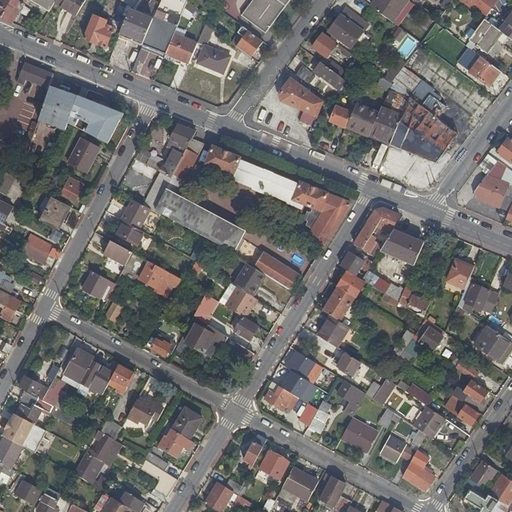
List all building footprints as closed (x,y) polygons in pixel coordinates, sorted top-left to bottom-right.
[(29,0),(1,0),(0,2),(0,19),(13,25),(29,0)] [(30,0),(50,13),(54,5),(57,0),(30,0)] [(87,0),(86,0),(57,0),(54,5),(75,19),(87,0)] [(140,0),(117,0),(131,8),(134,10),(140,0)] [(140,0),(134,10),(155,18),(161,0),(140,0)] [(161,0),(155,18),(178,27),(185,9),(188,2),(189,0),(161,0)] [(251,0),(250,3),(274,21),(290,0),(251,0)] [(376,0),(370,9),(389,23),(405,1),(403,0),(376,0)] [(441,0),(442,2),(437,8),(443,12),(452,0),(441,0)] [(454,0),(482,20),(484,22),(487,19),(484,17),(496,1),(494,0),(454,0)] [(188,2),(185,9),(195,16),(199,10),(188,2)] [(274,21),(250,3),(240,16),(265,34),(274,21)] [(143,47),(155,18),(134,10),(131,8),(119,38),(143,47)] [(344,9),(327,33),(350,49),(367,26),(344,9)] [(118,27),(94,17),(84,40),(108,50),(118,27)] [(174,36),(178,27),(155,18),(143,47),(166,56),(174,36)] [(484,22),(482,20),(477,27),(479,28),(468,42),(486,55),(495,42),(502,47),(508,39),(497,31),(484,22)] [(503,23),(497,31),(508,39),(511,42),(511,29),(507,26),(503,23)] [(242,38),(247,31),(240,26),(235,33),(242,38)] [(401,27),(388,43),(396,49),(409,34),(401,27)] [(261,42),(247,31),(242,38),(236,46),(250,57),(261,42)] [(350,55),(336,45),(335,46),(320,35),(310,48),(326,60),(334,48),(340,52),(339,54),(347,60),(350,55)] [(174,36),(166,56),(189,66),(192,59),(197,46),(174,36)] [(397,50),(405,57),(417,45),(409,37),(397,50)] [(418,49),(408,65),(418,72),(429,56),(418,49)] [(180,89),(218,103),(233,100),(251,74),(240,66),(239,67),(233,63),(234,62),(221,52),(216,59),(219,62),(215,68),(211,66),(212,63),(199,58),(198,61),(197,61),(192,59),(189,66),(180,89)] [(383,79),(390,84),(396,76),(404,66),(405,64),(398,58),(383,79)] [(500,74),(479,59),(468,74),(488,89),(500,74)] [(326,68),(319,63),(312,72),(332,86),(338,77),(326,68)] [(330,63),(326,68),(338,77),(339,78),(343,72),(330,63)] [(300,66),(294,75),(306,84),(312,75),(300,66)] [(50,90),(53,81),(24,68),(18,81),(25,84),(48,96),(50,90)] [(396,76),(390,84),(404,94),(410,86),(396,76)] [(388,90),(390,84),(383,79),(379,84),(388,90)] [(320,104),(288,80),(277,96),(280,103),(303,112),(298,122),(309,128),(320,104)] [(25,84),(18,81),(15,87),(22,90),(25,84)] [(388,90),(380,109),(401,117),(409,98),(404,94),(390,84),(388,90)] [(48,96),(38,125),(66,135),(69,125),(77,100),(77,99),(50,90),(48,96)] [(457,134),(409,98),(401,117),(390,143),(389,146),(434,165),(457,134)] [(108,147),(123,120),(120,114),(77,100),(69,125),(108,147)] [(368,137),(369,137),(378,114),(357,105),(347,128),(368,137)] [(329,123),(345,130),(351,114),(335,108),(329,123)] [(378,114),(369,137),(377,140),(378,138),(390,143),(401,117),(380,109),(378,114)] [(33,141),(38,125),(33,124),(28,139),(33,141)] [(190,137),(193,131),(175,124),(159,156),(167,160),(161,173),(160,175),(169,180),(190,137)] [(169,180),(165,187),(175,192),(180,181),(177,179),(178,177),(182,179),(183,179),(202,143),(190,137),(169,180)] [(511,141),(507,138),(496,154),(511,164),(511,162),(511,153),(508,151),(510,149),(511,150),(511,141)] [(82,142),(69,167),(87,176),(100,151),(82,142)] [(237,157),(210,146),(204,163),(259,186),(258,188),(261,189),(260,190),(268,193),(269,190),(321,211),(303,240),(318,250),(348,203),(296,182),(296,183),(237,158),(237,157)] [(140,151),(137,159),(158,168),(161,159),(140,151)] [(511,172),(497,161),(486,176),(510,186),(500,209),(507,212),(511,200),(511,199),(511,172)] [(169,180),(160,175),(161,173),(159,172),(142,205),(148,209),(152,211),(164,188),(165,187),(169,180)] [(16,179),(4,173),(0,180),(0,193),(7,197),(16,179)] [(510,186),(486,176),(473,194),(475,199),(500,209),(510,186)] [(86,186),(71,179),(62,196),(77,204),(86,186)] [(164,188),(152,211),(205,240),(230,253),(242,231),(164,188)] [(72,208),(53,198),(41,222),(60,232),(72,208)] [(0,229),(5,232),(8,227),(5,225),(14,208),(0,199),(0,229)] [(142,205),(130,199),(119,220),(121,221),(137,229),(148,209),(142,205)] [(363,226),(372,231),(376,225),(386,232),(397,215),(381,208),(373,209),(363,226)] [(137,229),(121,221),(114,235),(135,246),(143,232),(137,229)] [(378,251),(381,246),(373,240),(376,237),(371,234),(372,231),(363,226),(352,244),(364,252),(366,248),(369,250),(365,257),(353,275),(360,279),(378,251)] [(381,246),(378,251),(412,266),(422,242),(392,229),(384,242),(381,246)] [(32,235),(27,244),(49,255),(54,247),(32,235)] [(132,253),(100,236),(94,247),(103,252),(105,249),(112,253),(113,252),(120,256),(118,260),(121,261),(110,282),(115,285),(132,253)] [(384,242),(376,237),(373,240),(381,246),(384,242)] [(49,255),(27,244),(22,253),(44,265),(49,255)] [(365,257),(350,248),(338,266),(353,275),(365,257)] [(240,249),(235,256),(245,263),(264,274),(288,290),(297,275),(262,253),(260,255),(255,252),(252,257),(240,249)] [(85,259),(81,266),(92,272),(94,273),(98,266),(85,259)] [(445,281),(463,288),(465,282),(471,266),(453,259),(445,281)] [(201,264),(194,260),(188,271),(194,275),(201,264)] [(181,280),(148,262),(138,279),(157,290),(163,278),(177,286),(181,280)] [(264,274),(245,263),(232,284),(238,288),(250,296),(264,274)] [(365,279),(363,281),(367,284),(378,291),(379,289),(387,293),(392,285),(368,271),(364,278),(365,279)] [(94,273),(92,272),(82,290),(98,299),(100,297),(103,299),(105,295),(109,297),(115,285),(110,282),(94,273)] [(344,272),(336,286),(353,297),(362,282),(344,272)] [(0,273),(0,279),(11,285),(14,281),(0,273)] [(511,276),(505,273),(500,285),(511,291),(511,276)] [(0,289),(1,290),(12,296),(16,288),(11,285),(0,279),(0,289)] [(406,280),(397,302),(404,307),(405,303),(424,311),(428,301),(409,293),(411,290),(412,290),(415,283),(406,280)] [(463,304),(470,284),(465,282),(463,288),(456,305),(469,314),(471,307),(463,304)] [(378,291),(367,284),(363,290),(366,292),(367,291),(375,296),(378,291)] [(470,284),(463,304),(471,307),(488,315),(496,295),(470,284)] [(353,297),(336,286),(321,311),(329,316),(338,321),(353,297)] [(250,296),(238,288),(226,307),(240,316),(245,319),(257,300),(250,296)] [(0,305),(6,309),(13,297),(12,296),(1,290),(0,291),(0,305)] [(210,323),(219,300),(205,294),(196,317),(210,323)] [(385,295),(383,300),(394,305),(397,300),(385,295)] [(23,302),(13,297),(6,309),(2,318),(12,323),(23,302)] [(118,322),(123,306),(111,302),(106,319),(118,322)] [(256,312),(269,319),(273,310),(260,304),(256,312)] [(245,319),(240,316),(232,329),(227,326),(222,333),(226,336),(235,342),(243,348),(256,327),(245,319)] [(338,321),(329,316),(317,336),(335,347),(347,327),(338,321)] [(222,333),(207,324),(205,327),(201,325),(200,327),(194,324),(188,334),(185,332),(173,354),(179,357),(187,345),(202,353),(207,344),(211,346),(214,340),(221,344),(226,336),(222,333)] [(510,342),(486,325),(473,344),(500,362),(506,353),(503,351),(510,342)] [(414,334),(412,337),(421,343),(431,350),(433,351),(437,346),(440,348),(442,344),(439,343),(443,336),(430,326),(424,334),(417,329),(414,334)] [(421,343),(412,337),(403,349),(413,356),(421,343)] [(0,339),(0,349),(9,354),(13,346),(0,339)] [(154,340),(150,348),(164,355),(169,345),(161,341),(160,343),(154,340)] [(243,348),(235,342),(229,350),(246,362),(252,353),(243,348)] [(503,351),(506,353),(511,343),(510,342),(503,351)] [(63,374),(80,383),(91,362),(93,358),(77,349),(63,374)] [(313,362),(295,350),(287,364),(288,365),(287,367),(298,375),(300,372),(305,375),(313,362)] [(359,362),(344,352),(335,367),(350,376),(359,362)] [(459,360),(454,368),(469,379),(472,380),(477,372),(459,360)] [(91,362),(80,383),(79,384),(101,395),(109,380),(115,370),(108,367),(106,370),(91,362)] [(57,379),(61,367),(53,364),(49,376),(57,379)] [(115,370),(109,380),(123,388),(132,372),(118,365),(115,370)] [(24,375),(19,385),(43,398),(49,388),(49,387),(44,385),(44,386),(24,375)] [(277,376),(273,382),(286,390),(289,383),(277,376)] [(387,378),(374,399),(384,405),(397,384),(387,378)] [(449,394),(450,395),(472,410),(485,390),(472,380),(469,379),(461,391),(454,386),(449,394)] [(273,382),(271,380),(266,389),(268,390),(263,398),(281,409),(291,393),(286,390),(273,382)] [(364,395),(343,381),(338,391),(352,400),(353,398),(360,402),(364,395)] [(374,398),(380,384),(373,381),(367,395),(374,398)] [(404,392),(425,405),(430,398),(410,384),(404,392)] [(43,398),(42,400),(64,411),(67,406),(71,398),(61,392),(60,394),(49,388),(43,398)] [(42,400),(23,391),(20,398),(24,400),(22,404),(17,413),(27,418),(26,420),(34,424),(41,411),(49,415),(49,416),(52,417),(53,415),(72,425),(75,417),(64,411),(42,400)] [(472,410),(450,395),(442,407),(469,425),(477,413),(472,410)] [(136,397),(125,416),(136,422),(137,419),(146,424),(150,417),(155,420),(162,408),(144,398),(142,401),(136,397)] [(311,416),(315,409),(306,403),(297,419),(306,425),(311,416)] [(67,406),(64,411),(75,417),(76,418),(82,407),(75,404),(73,409),(67,406)] [(425,405),(411,426),(416,429),(424,434),(429,438),(443,418),(425,405)] [(174,424),(171,428),(188,438),(201,417),(185,407),(174,424)] [(379,423),(387,428),(396,413),(388,408),(379,423)] [(10,430),(6,437),(22,445),(35,452),(46,431),(34,424),(26,420),(15,414),(7,429),(10,430)] [(311,416),(306,425),(306,426),(312,429),(318,419),(311,416)] [(351,418),(339,438),(364,452),(376,432),(351,418)] [(165,419),(163,423),(171,428),(174,424),(165,419)] [(112,438),(113,439),(120,426),(109,420),(102,432),(112,438)] [(188,438),(171,428),(167,436),(165,435),(159,445),(176,455),(182,446),(188,449),(193,441),(188,438)] [(102,432),(97,429),(88,447),(90,448),(96,437),(99,439),(91,455),(100,461),(112,438),(102,432)] [(417,446),(424,434),(416,429),(409,442),(417,446)] [(251,464),(265,439),(257,434),(243,460),(251,464)] [(3,435),(0,441),(0,462),(3,464),(7,466),(10,468),(22,445),(6,437),(3,435)] [(399,455),(404,445),(387,436),(379,453),(395,462),(399,455)] [(409,461),(415,451),(404,445),(399,455),(409,461)] [(287,460),(267,450),(258,469),(276,479),(281,470),(282,470),(287,460)] [(415,451),(409,461),(418,466),(423,456),(415,451)] [(86,452),(75,473),(82,478),(83,476),(90,481),(101,462),(100,461),(91,455),(86,452)] [(147,452),(144,458),(149,461),(164,471),(168,465),(147,452)] [(496,470),(482,460),(470,478),(476,483),(478,481),(480,482),(482,484),(487,477),(489,479),(496,470)] [(164,471),(149,461),(143,472),(157,480),(153,486),(166,495),(176,478),(164,471)] [(421,468),(418,466),(409,480),(425,489),(434,475),(430,473),(431,471),(422,465),(421,468)] [(11,476),(15,470),(10,468),(7,466),(3,472),(11,476)] [(292,468),(282,486),(307,500),(318,482),(292,468)] [(488,511),(504,511),(507,508),(511,510),(511,511),(511,481),(501,474),(487,494),(497,499),(488,511)] [(103,475),(95,487),(103,491),(110,480),(103,475)] [(344,485),(331,478),(321,497),(335,504),(344,485)] [(15,494),(34,505),(42,490),(23,479),(15,494)] [(229,479),(225,486),(235,493),(236,494),(241,486),(229,479)] [(217,481),(203,502),(218,511),(221,511),(235,493),(225,486),(217,481)] [(166,495),(153,486),(150,492),(163,500),(166,495)] [(487,494),(472,486),(465,499),(481,508),(477,511),(488,511),(497,499),(487,494)] [(63,496),(46,487),(40,498),(43,500),(37,511),(38,511),(61,511),(68,499),(63,496)] [(339,504),(347,508),(348,506),(356,492),(348,487),(339,504)] [(126,490),(119,502),(130,509),(135,511),(139,511),(145,505),(130,496),(132,494),(126,490)] [(119,502),(111,497),(101,511),(127,511),(130,509),(119,502)] [(89,511),(68,499),(61,511),(89,511)] [(401,511),(379,500),(373,511),(401,511)]
